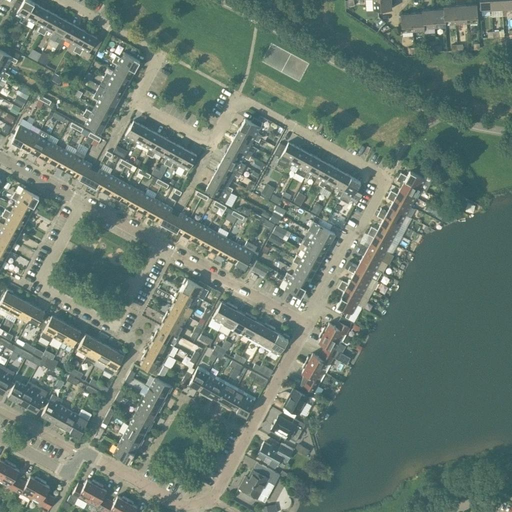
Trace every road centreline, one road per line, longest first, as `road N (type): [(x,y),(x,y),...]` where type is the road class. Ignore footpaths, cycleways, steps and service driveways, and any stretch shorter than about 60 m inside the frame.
road 1 (residential): [(61,0),(158,53),(133,102),(212,144),(237,97),(382,177),(306,327)]
road 2 (residential): [(306,327),(209,498),(176,503),(81,449),(56,468),(0,436)]
road 3 (residential): [(157,245),(114,321),(50,291),(43,274),(81,203)]
road 4 (residential): [(306,327),(157,245)]
